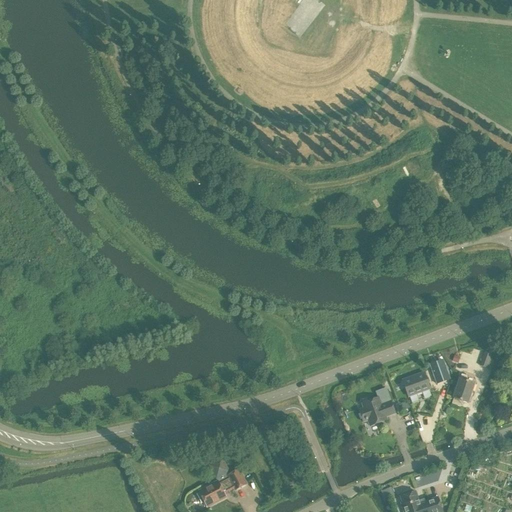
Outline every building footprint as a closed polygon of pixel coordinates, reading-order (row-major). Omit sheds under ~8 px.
[(487,369),(492,355),(484,352),(480,366),(487,369)] [(450,380),(443,360),(429,365),(437,385),(450,380)] [(409,396),(429,388),(423,372),(403,380),(409,396)] [(466,381),(467,376),(461,374),(460,379),(459,379),(453,398),(468,403),(474,384),(466,381)] [(390,401),(381,404),(379,397),(362,403),(364,407),(359,409),(363,421),(368,420),(370,425),(387,419),(386,416),(395,413),(390,401)] [(178,470),(187,465),(184,460),(176,464),(178,470)] [(239,470),(228,476),(226,473),(228,472),(222,460),(210,466),(216,478),(219,476),(221,481),(218,483),(217,481),(199,491),(200,493),(197,494),(202,503),(204,502),(207,508),(226,498),(225,495),(229,493),(228,492),(234,489),(235,491),(247,485),(239,470)] [(388,498),(394,495),(391,488),(385,491),(388,498)] [(424,501),(418,501),(415,492),(400,497),(403,506),(402,507),(403,511),(442,511),(438,497),(425,502),(424,501)]
